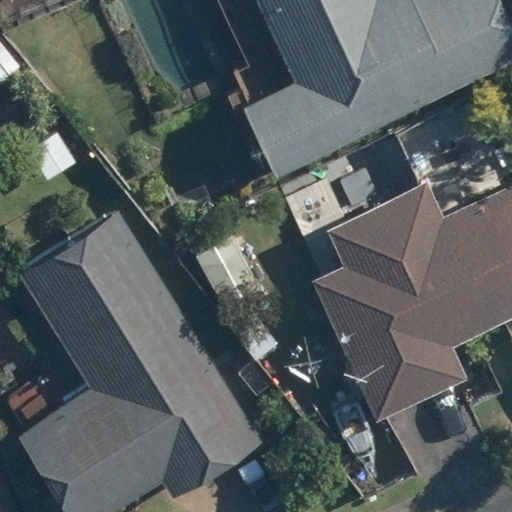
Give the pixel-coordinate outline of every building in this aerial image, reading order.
[(271,0),(303,71),(241,98),(273,173),(511,69),(511,4),(510,0),(271,0)] [(0,26),(0,72),(8,83),(31,65),(0,26)] [(59,113),(21,136),(45,176),(83,154),(59,113)] [(350,252),(319,268),(391,407),(471,365),(457,338),(511,309),(511,182),(447,216),(422,167),(331,214),(350,252)] [(120,197),(28,256),(102,371),(23,422),(79,511),(104,511),(169,472),(182,492),(271,435),(120,197)] [(220,219),(181,246),(259,359),(285,341),(261,306),(274,297),(220,219)] [(0,511),(25,511),(0,450),(0,511)]
